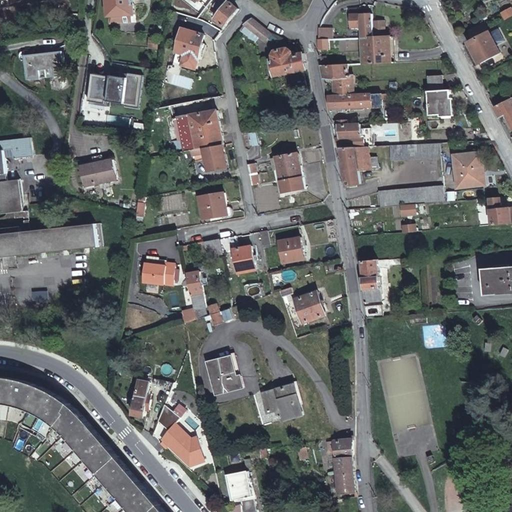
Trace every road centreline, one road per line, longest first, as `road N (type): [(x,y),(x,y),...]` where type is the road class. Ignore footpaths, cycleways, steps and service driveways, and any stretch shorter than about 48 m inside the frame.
road 1 (residential): [(312,42),(357,321),(371,511)]
road 2 (residential): [(190,511),(76,379),(0,351)]
road 3 (residential): [(254,1),(222,39),(253,223)]
